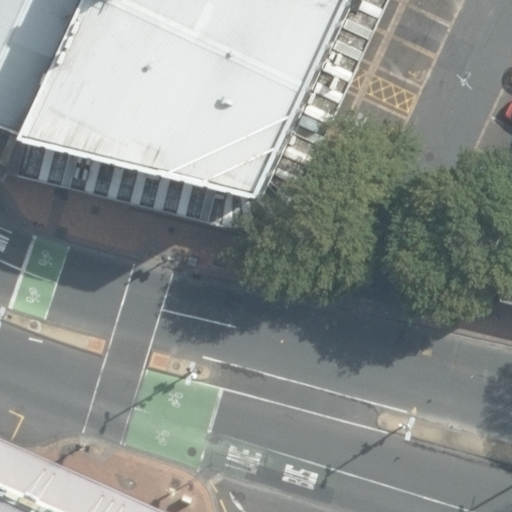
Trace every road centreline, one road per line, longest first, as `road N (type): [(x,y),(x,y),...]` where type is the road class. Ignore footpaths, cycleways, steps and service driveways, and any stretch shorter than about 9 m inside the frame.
road 1 (unclassified): [(507,0),(343,357)]
road 2 (tertiary): [(0,258),(343,357)]
road 3 (tertiary): [(292,451),(143,404),(0,344)]
road 4 (tertiary): [(489,511),(292,451)]
road 5 (tertiary): [(343,357),(511,410)]
